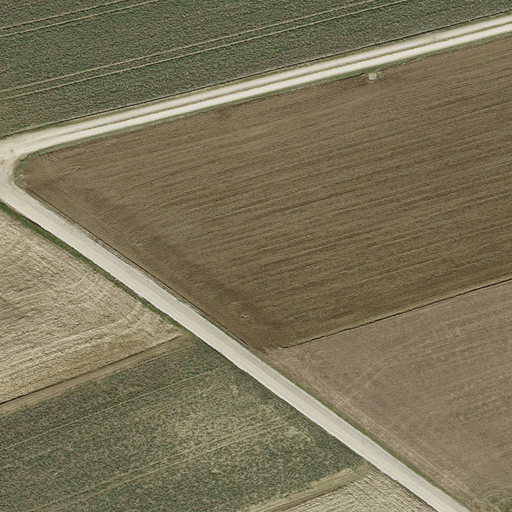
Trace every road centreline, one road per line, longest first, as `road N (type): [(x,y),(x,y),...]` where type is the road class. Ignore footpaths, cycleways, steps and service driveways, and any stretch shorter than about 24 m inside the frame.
road 1 (track): [(0,183),(455,511)]
road 2 (track): [(0,153),(511,22)]
